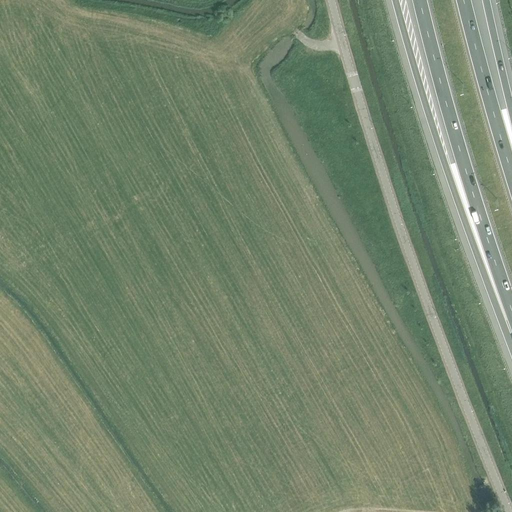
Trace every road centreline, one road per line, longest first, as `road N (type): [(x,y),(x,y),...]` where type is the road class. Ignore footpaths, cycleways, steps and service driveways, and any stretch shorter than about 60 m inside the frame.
road 1 (tertiary): [(509,511),(416,278),(331,0)]
road 2 (motorway): [(397,0),(511,337)]
road 3 (motorway): [(420,0),(511,308)]
road 4 (motorway): [(511,166),(465,0)]
